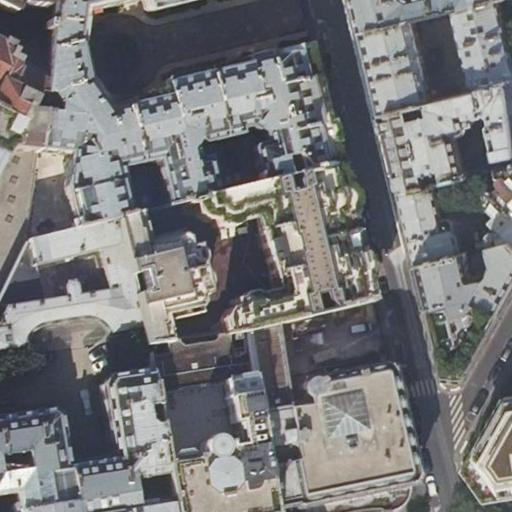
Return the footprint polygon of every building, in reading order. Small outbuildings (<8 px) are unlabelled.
[(0,0),(0,8),(11,14),(15,6),(52,7),(52,0),(0,0)] [(52,0),(52,7),(44,79),(42,96),(48,96),(56,105),(55,115),(40,114),(36,152),(67,155),(63,189),(73,230),(115,220),(131,216),(120,170),(154,161),(166,207),(184,203),(222,194),(220,186),(214,187),(207,158),(197,160),(194,150),(192,149),(196,142),(200,144),(200,145),(203,146),(239,137),(238,131),(247,129),(253,133),(253,132),(260,137),(260,138),(262,145),(250,148),(248,151),(256,185),(279,179),(284,178),(280,162),(292,158),(297,175),(341,164),(330,120),(318,72),(312,45),(275,54),(265,56),(264,54),(241,60),(241,62),(230,65),(165,81),(163,82),(162,84),(162,88),(164,94),(153,97),(107,109),(102,103),(87,82),(79,47),(83,14),(132,1),(137,0),(140,0),(142,7),(143,9),(146,12),(150,12),(197,0),(52,0)] [(351,0),(359,32),(415,19),(452,10),(491,0),(351,0)] [(511,51),(499,0),(491,0),(452,10),(472,92),(507,84),(511,82),(511,51)] [(415,19),(359,32),(370,74),(379,114),(435,101),(415,19)] [(0,161),(6,150),(36,152),(40,114),(40,113),(27,111),(34,95),(42,96),(44,79),(13,63),(15,60),(8,56),(11,51),(7,49),(8,46),(0,41),(0,161)] [(507,84),(472,92),(435,101),(379,114),(389,152),(398,192),(432,184),(442,182),(467,175),(457,135),(463,134),(465,133),(468,130),(468,126),(473,125),(472,120),(483,118),(483,115),(488,117),(490,125),(486,126),(494,159),(511,154),(511,133),(511,125),(509,109),(507,84)] [(350,202),(341,164),(297,175),(292,176),(293,181),(290,183),(293,192),(283,195),(279,179),(256,185),(222,194),(184,203),(185,207),(194,205),(196,216),(205,221),(211,220),(213,228),(256,218),(273,291),(230,301),(232,307),(227,309),(219,318),(224,335),(229,334),(243,332),(275,324),(312,315),(308,299),(318,296),(320,305),(324,306),(325,312),(373,300),(365,266),(350,202)] [(511,164),(472,174),(484,186),(511,215),(511,164)] [(467,175),(442,182),(445,192),(466,197),(498,231),(491,234),(489,236),(488,240),(490,248),(511,243),(511,215),(484,186),(469,183),(467,175)] [(432,184),(398,192),(408,234),(416,265),(461,254),(452,221),(449,219),(442,220),(432,184)] [(139,214),(131,216),(115,220),(128,275),(139,272),(144,290),(142,291),(142,294),(134,296),(140,322),(142,333),(144,346),(153,345),(169,342),(164,321),(204,312),(200,295),(208,293),(196,244),(188,246),(184,230),(145,239),(139,214)] [(0,511),(169,511),(147,371),(107,378),(99,387),(110,457),(65,464),(58,416),(50,410),(0,418),(0,354),(24,351),(24,345),(25,339),(30,332),(35,329),(41,327),(85,319),(93,321),(101,325),(106,332),(107,338),(142,333),(140,322),(134,296),(128,275),(115,220),(73,230),(26,241),(0,294),(0,306),(4,309),(0,316),(0,511)] [(511,243),(490,248),(487,249),(491,267),(489,272),(472,276),(467,253),(461,254),(416,265),(421,287),(426,308),(472,298),(496,315),(511,286),(511,243)] [(472,298),(426,308),(430,323),(444,381),(458,382),(485,334),(496,315),(472,298)] [(288,405),(275,324),(243,332),(245,345),(270,509),(293,505),(293,507),(297,506),(299,511),(390,511),(395,510),(400,507),(405,501),(407,495),(407,492),(407,489),(406,483),(410,482),(410,481),(411,480),(413,478),(413,476),(416,476),(403,426),(387,361),(384,359),(382,359),(381,357),(301,380),(302,383),(300,385),(298,388),(299,390),(298,390),(300,403),(288,405)] [(270,511),(270,509),(245,345),(231,348),(229,334),(224,335),(213,336),(210,342),(180,347),(174,342),(169,342),(153,345),(154,350),(144,352),(147,371),(169,511),(270,511)] [(511,493),(511,394),(509,395),(470,463),(473,468),(492,497),(511,493)]
